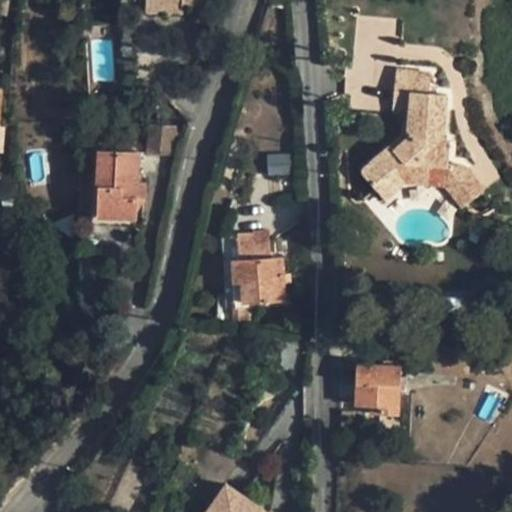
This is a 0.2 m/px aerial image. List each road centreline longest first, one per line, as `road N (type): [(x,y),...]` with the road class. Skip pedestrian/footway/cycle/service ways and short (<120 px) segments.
road 1 (tertiary): [(251,0),(208,121),(157,347),(6,511)]
road 2 (residential): [(326,511),(321,275),(301,0)]
